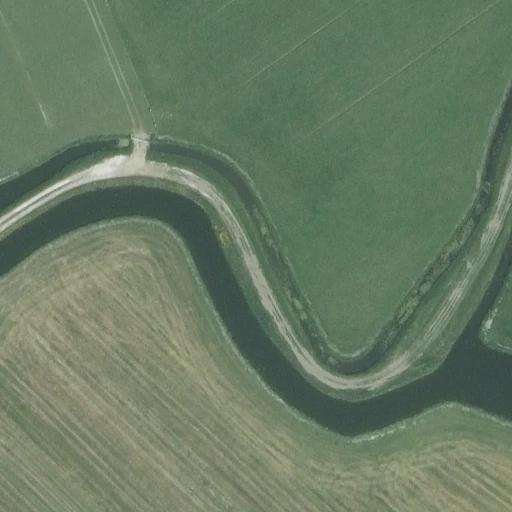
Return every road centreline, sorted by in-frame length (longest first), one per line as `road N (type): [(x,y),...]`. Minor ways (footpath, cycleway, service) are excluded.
road 1 (track): [(86,0),(142,136),(135,169)]
road 2 (track): [(0,228),(23,208),(107,169),(130,170)]
